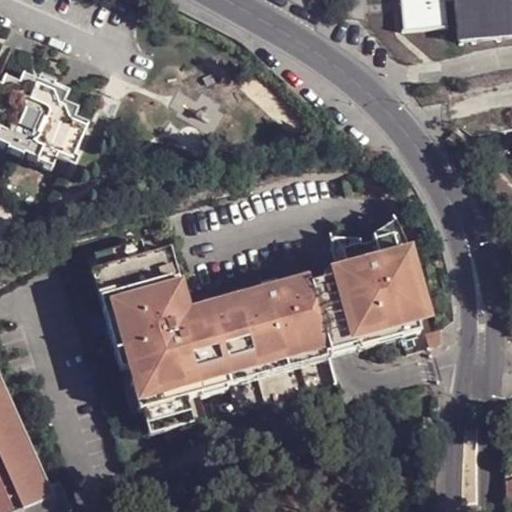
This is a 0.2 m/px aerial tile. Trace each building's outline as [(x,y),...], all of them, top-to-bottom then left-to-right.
[(401,0),(404,33),(448,30),(446,3),(445,0),(401,0)] [(511,0),(458,0),(458,1),(460,42),(511,37),(511,0)] [(64,162),(76,133),(63,125),(66,117),(54,112),(58,103),(11,83),(7,92),(0,88),(0,162),(8,166),(10,164),(23,170),(34,149),(64,162)] [(396,332),(398,339),(416,334),(412,320),(419,319),(414,304),(420,303),(409,259),(403,241),(393,221),(370,236),(372,243),(359,247),(357,239),(328,239),(339,278),(315,284),(307,286),(305,279),(232,298),(234,306),(189,317),(178,311),(173,292),(180,290),(169,246),(143,252),(103,263),(110,292),(103,293),(119,350),(126,348),(134,379),(141,377),(149,406),(152,405),(159,430),(189,422),(182,397),(196,393),(193,383),(247,369),(246,365),(262,361),(264,367),(291,361),(289,353),(331,342),(368,332),(370,339),(396,332)] [(0,511),(68,511),(75,505),(62,478),(52,483),(0,367),(0,511)]
